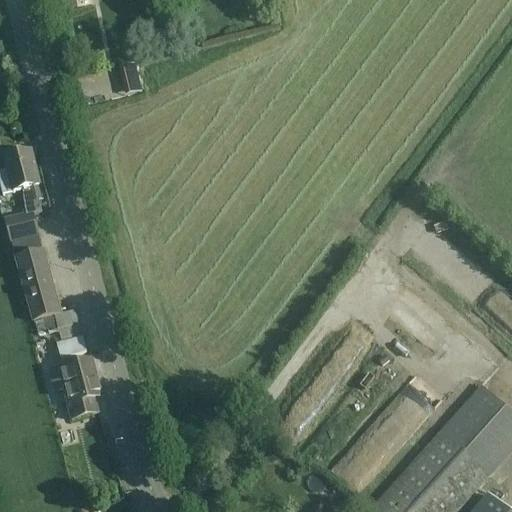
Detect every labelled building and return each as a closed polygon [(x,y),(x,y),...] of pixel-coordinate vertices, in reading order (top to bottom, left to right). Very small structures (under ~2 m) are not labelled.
[(8,175),(0,176),(0,180),(4,198),(13,196),(22,194),(26,218),(32,216),(32,218),(42,215),(39,202),(43,201),(31,155),(4,162),(8,175)] [(26,218),(5,223),(12,246),(17,262),(16,262),(33,325),(61,317),(43,255),(42,255),(32,218),(32,216),(26,218)] [(87,272),(79,272),(80,292),(88,292),(87,272)] [(78,336),(97,331),(90,305),(71,310),(78,336)] [(83,341),(57,348),(61,362),(87,355),(83,341)] [(94,402),(102,401),(92,365),(50,376),(54,394),(63,391),(71,423),(98,417),(94,402)] [(511,417),(482,391),(442,435),(374,511),(459,511),(511,453),(511,417)] [(477,511),(504,511),(488,499),(477,511)]
